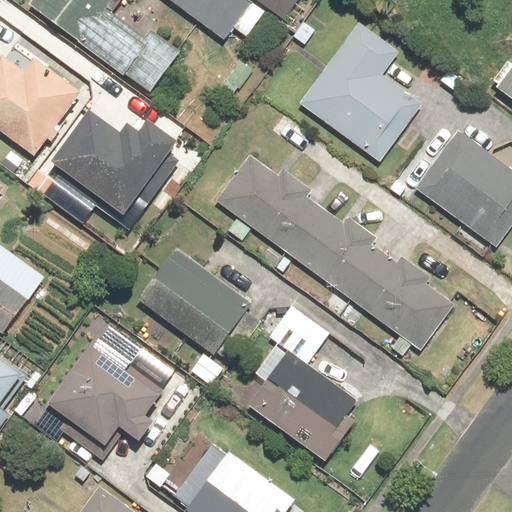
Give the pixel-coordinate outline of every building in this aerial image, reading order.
[(34,0),(26,11),(148,100),(182,53),(149,28),(141,39),(106,13),(115,0),(34,0)] [(161,0),(223,45),(232,32),(245,41),(264,15),(243,0),(161,0)] [(247,0),(280,24),(297,0),(247,0)] [(401,53),(360,22),(298,105),(379,166),(423,107),(383,77),(401,53)] [(20,74),(0,59),(0,134),(33,158),(80,94),(31,58),(20,74)] [(511,61),(493,86),(490,90),(511,106),(511,61)] [(117,138),(84,115),(46,168),(123,225),(177,152),(137,122),(130,133),(124,129),(117,138)] [(511,230),(511,174),(457,134),(413,192),(495,254),(511,230)] [(241,246),(252,232),(284,257),(274,270),(283,277),(293,264),(397,342),(390,352),(402,361),(409,351),(420,359),(456,311),(426,288),(431,282),(403,261),(397,267),(373,249),(378,242),(347,219),(342,225),(307,199),(312,192),(283,171),(278,178),(248,155),(213,203),(236,220),(226,234),(241,246)] [(0,207),(10,194),(0,186),(0,207)] [(0,333),(4,336),(43,281),(1,250),(0,251),(0,333)] [(249,308),(175,252),(137,303),(226,369),(257,327),(243,316),(249,308)] [(245,406),(326,468),(357,427),(345,418),(355,405),(308,370),(332,337),(290,305),(263,340),(272,347),(249,376),(261,385),(245,406)] [(97,356),(91,350),(45,411),(102,453),(116,434),(135,449),(151,427),(141,420),(164,390),(129,363),(121,373),(97,356)] [(26,377),(0,359),(0,404),(5,397),(11,400),(26,377)] [(187,425),(143,484),(180,511),(287,511),(293,505),(187,425)] [(81,511),(130,511),(99,489),(81,511)]
